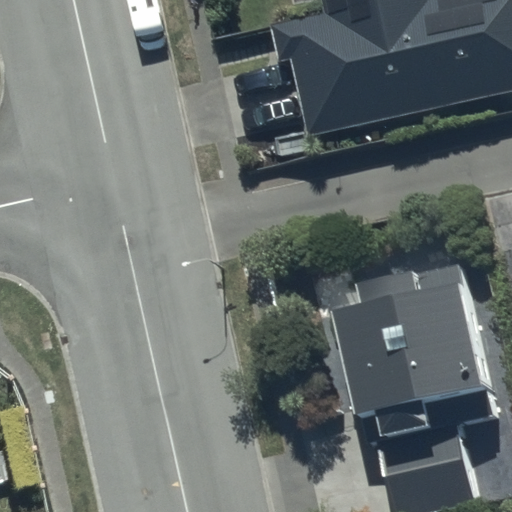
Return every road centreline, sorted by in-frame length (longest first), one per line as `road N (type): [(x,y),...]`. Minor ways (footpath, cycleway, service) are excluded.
road 1 (residential): [(126,248),(511,161)]
road 2 (residential): [(185,511),(126,248)]
road 3 (residential): [(113,178),(72,0)]
